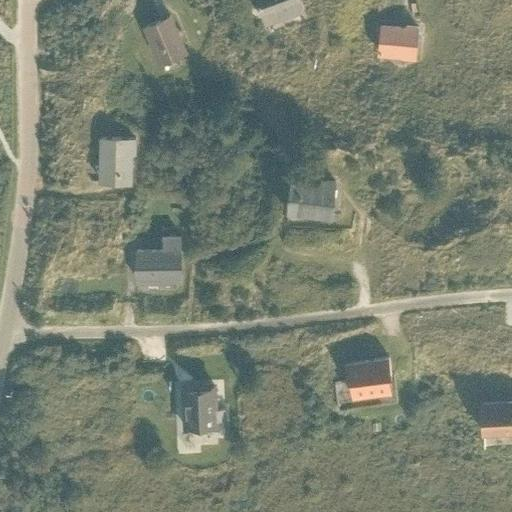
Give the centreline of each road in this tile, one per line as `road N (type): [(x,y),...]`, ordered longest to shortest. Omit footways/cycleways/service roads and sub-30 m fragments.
road 1 (residential): [(511,294),(188,332),(4,329)]
road 2 (unclassified): [(4,329),(27,170),(28,0)]
